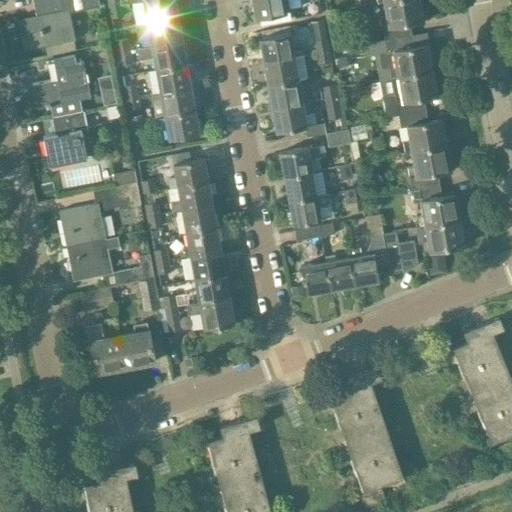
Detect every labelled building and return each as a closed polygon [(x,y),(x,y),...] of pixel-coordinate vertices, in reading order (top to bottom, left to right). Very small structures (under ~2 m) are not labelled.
[(68,11),(67,9),(61,10),(59,0),(33,0),(37,15),(19,19),(24,46),(73,37),(68,11)] [(67,9),(68,11),(99,6),(98,0),(59,0),(61,10),(67,9)] [(175,0),(143,0),(147,22),(179,16),(175,0)] [(287,12),(284,0),(252,0),(256,18),(287,12)] [(422,19),(418,0),(384,0),(386,14),(379,15),(383,38),(411,34),(409,21),(422,19)] [(121,3),(108,5),(110,17),(111,17),(123,15),(121,3)] [(183,39),(179,16),(147,22),(152,45),(183,39)] [(313,39),(315,51),(329,49),(327,37),(326,37),(323,20),(310,22),(313,39)] [(290,31),(259,37),(264,61),(303,54),(302,45),(293,46),(290,31)] [(389,67),(390,76),(431,68),(427,43),(413,45),(411,34),(383,38),(386,51),(379,52),(382,68),(389,67)] [(128,37),(114,40),(116,52),(130,49),(128,37)] [(137,48),(139,59),(154,56),(156,68),(187,62),(183,39),(152,45),(152,46),(137,48)] [(118,64),(132,61),(130,49),(116,52),(118,64)] [(318,63),(331,61),(329,49),(315,51),(318,63)] [(56,77),(32,82),(37,106),(50,103),(53,115),(82,108),(80,97),(90,95),(83,61),(75,62),(74,54),(52,59),(54,65),(56,77)] [(303,54),(264,61),(268,84),(299,78),(307,76),(303,54)] [(187,62),(156,68),(156,69),(160,91),(191,85),(190,77),(194,75),(192,65),(187,64),(187,62)] [(385,116),(398,114),(426,109),(424,96),(435,93),(431,68),(390,76),(393,90),(394,95),(382,97),(385,116)] [(105,103),(115,101),(109,74),(100,76),(105,103)] [(299,78),(268,84),(272,108),(303,101),(308,100),(307,94),(304,91),(301,92),(299,78)] [(333,83),(322,85),(324,97),(336,95),(333,83)] [(136,84),(123,86),(125,98),(138,95),(136,84)] [(160,92),(151,94),(152,101),(156,104),(162,103),(164,114),(195,108),(196,109),(200,107),(198,97),(193,96),(191,85),(160,91),(160,92)] [(140,107),(138,95),(125,98),(127,109),(140,107)] [(336,95),(324,97),(327,118),(339,116),(336,95)] [(276,131),(307,125),(303,101),(272,108),(276,131)] [(53,115),(51,115),(55,133),(43,135),(49,164),(86,156),(80,129),(87,127),(83,108),(82,108),(53,115)] [(200,133),(195,108),(164,114),(169,139),(200,133)] [(402,140),(404,150),(412,149),(412,150),(445,143),(441,118),(428,121),(426,109),(398,114),(400,126),(407,124),(410,138),(402,140)] [(142,119),(129,121),(131,133),(145,131),(142,119)] [(348,129),(325,133),(328,145),(350,141),(348,129)] [(415,163),(407,165),(410,182),(438,178),(437,171),(450,169),(445,143),(412,150),(415,163)] [(307,145),(279,150),(284,175),(311,169),(309,158),(325,155),(323,145),(307,148),(307,145)] [(175,177),(167,178),(169,188),(177,186),(208,180),(207,172),(210,170),(208,159),(204,159),(204,156),(173,161),(175,177)] [(349,163),(338,165),(338,166),(340,177),(341,180),(351,178),(351,177),(352,176),(349,163)] [(112,172),(114,183),(136,178),(134,168),(112,172)] [(316,194),(311,169),(284,175),(288,199),(316,194)] [(129,205),(140,203),(136,178),(114,183),(116,197),(127,195),(129,205)] [(142,192),(151,190),(156,189),(154,178),(140,180),(142,192)] [(414,200),(421,199),(423,213),(416,214),(418,226),(425,224),(425,225),(459,219),(454,192),(441,195),(438,178),(410,182),(414,200)] [(180,200),(169,202),(171,211),(182,209),(181,209),(213,203),(208,180),(177,186),(180,200)] [(354,188),(343,190),(345,203),(356,201),(354,188)] [(292,223),(320,218),(316,194),(288,199),(292,223)] [(58,209),(66,244),(105,236),(97,201),(58,209)] [(158,201),(144,203),(146,215),(160,213),(158,201)] [(181,209),(182,209),(186,232),(217,226),(213,203),(181,209)] [(148,227),(162,224),(160,213),(146,215),(148,227)] [(383,233),(383,232),(379,213),(365,215),(367,226),(370,226),(372,235),(382,233),(383,233)] [(418,226),(416,226),(419,243),(421,242),(423,252),(430,251),(463,244),(459,219),(425,225),(418,226)] [(332,221),(318,224),(320,235),(334,232),(332,221)] [(294,228),(296,239),(320,235),(318,224),(294,228)] [(188,246),(183,247),(185,256),(190,255),(221,249),(217,226),(186,232),(188,246)] [(395,230),(383,232),(383,233),(382,233),(384,244),(388,263),(389,272),(403,270),(417,262),(413,240),(397,242),(395,230)] [(384,244),(382,233),(372,235),(372,236),(370,236),(370,243),(369,246),(367,249),(362,254),(360,254),(358,243),(346,246),(348,256),(349,256),(354,283),(378,279),(375,265),(388,263),(384,244)] [(105,236),(66,244),(68,258),(66,262),(67,269),(71,270),(73,279),(112,270),(107,248),(119,245),(117,235),(105,238),(105,236)] [(168,259),(166,247),(152,249),(155,262),(168,259)] [(225,272),(221,249),(190,255),(194,277),(225,272)] [(129,268),(118,270),(121,283),(132,281),(137,280),(137,279),(154,275),(150,253),(138,255),(140,265),(129,267),(129,268)] [(349,256),(348,256),(325,261),(330,288),(354,283),(349,256)] [(168,259),(155,262),(157,273),(171,270),(169,263),(168,259)] [(301,265),(306,292),(330,288),(325,261),(301,265)] [(194,292),(191,296),(193,302),(230,295),(225,272),(194,277),(197,292),(194,292)] [(137,279),(137,280),(143,310),(160,307),(154,275),(137,279)] [(80,291),(83,307),(113,301),(110,285),(80,291)] [(161,295),(163,308),(177,305),(175,293),(161,295)] [(186,304),(188,315),(201,312),(204,327),(235,321),(230,295),(193,302),(193,303),(186,304)] [(182,328),(177,305),(163,308),(168,331),(182,328)] [(100,320),(85,323),(89,345),(91,345),(96,370),(110,367),(111,372),(123,369),(122,365),(125,365),(119,333),(103,336),(100,320)] [(134,330),(119,333),(125,365),(127,364),(127,368),(140,366),(140,362),(154,359),(148,327),(146,322),(133,324),(134,330)] [(121,479),(91,490),(99,511),(336,511),(356,504),(442,472),(447,485),(478,473),(473,460),(510,446),(486,386),(481,372),(463,378),(456,360),(437,368),(434,359),(404,370),(420,411),(330,446),(324,431),(307,438),(300,420),(280,427),(277,419),(248,430),(263,471),(173,506),(168,491),(150,498),(143,480),(124,487),(121,479)]
